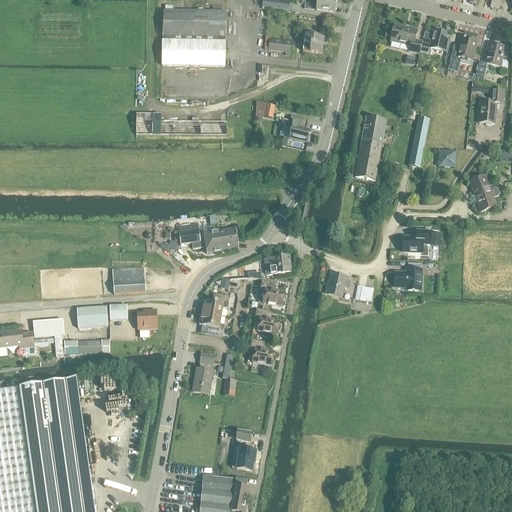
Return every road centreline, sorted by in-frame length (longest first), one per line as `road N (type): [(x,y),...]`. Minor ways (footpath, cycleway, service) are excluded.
road 1 (residential): [(150,511),(192,296),(204,275),(269,234)]
road 2 (residential): [(269,234),(316,163),(360,0)]
